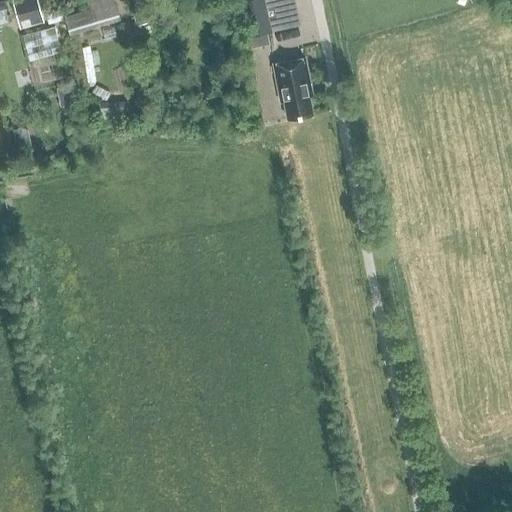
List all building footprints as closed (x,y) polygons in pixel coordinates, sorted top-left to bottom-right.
[(11,0),(20,29),(43,22),(36,0),(11,0)] [(69,33),(118,20),(112,0),(86,0),(89,10),(65,17),(69,33)] [(245,0),(239,1),(247,36),(269,32),(261,0),(245,0)] [(153,19),(148,3),(127,9),(132,25),(153,19)] [(28,58),(60,53),(57,27),(24,31),(28,58)] [(288,119),(312,114),(309,96),(312,95),(305,58),(273,64),(280,102),(284,101),(288,119)] [(75,103),(72,84),(56,88),(60,106),(75,103)] [(83,143),(70,145),(71,152),(84,150),(83,143)]
